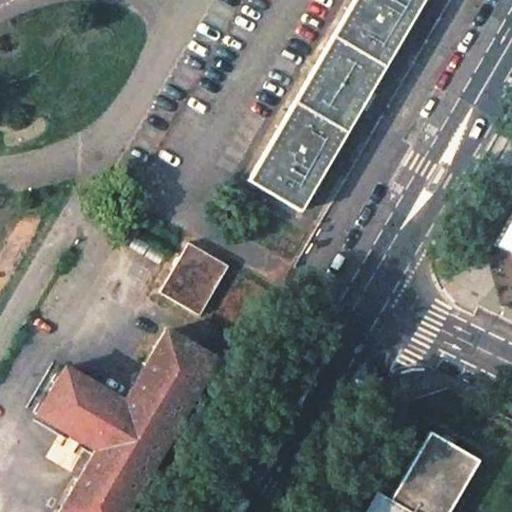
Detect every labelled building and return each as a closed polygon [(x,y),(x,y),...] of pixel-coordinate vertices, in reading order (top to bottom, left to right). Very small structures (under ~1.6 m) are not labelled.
[(351,0),(246,181),(299,211),(422,0),(351,0)] [(490,231),(511,243),(511,185),(488,230),(490,231)] [(190,242),(159,292),(200,317),(230,264),(190,242)] [(64,367),(37,414),(96,449),(59,511),(123,511),(213,359),(165,331),(124,402),(64,367)] [(446,511),(475,462),(427,434),(388,500),(380,496),(370,511),(446,511)]
